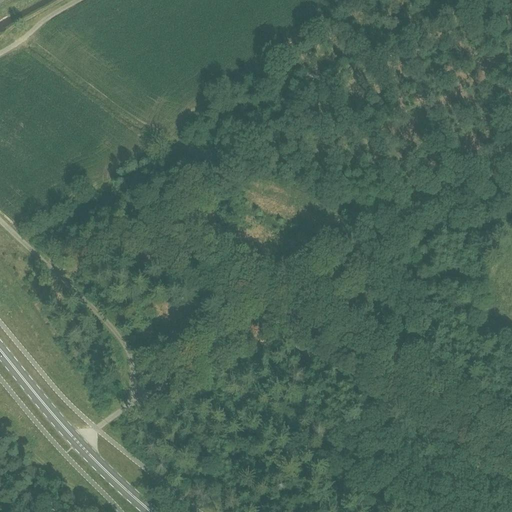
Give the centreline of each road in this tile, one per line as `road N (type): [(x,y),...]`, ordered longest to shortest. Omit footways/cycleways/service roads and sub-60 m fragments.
road 1 (track): [(471,0),(141,215),(511,438)]
road 2 (track): [(511,146),(58,449)]
road 3 (secondary): [(149,511),(0,350)]
